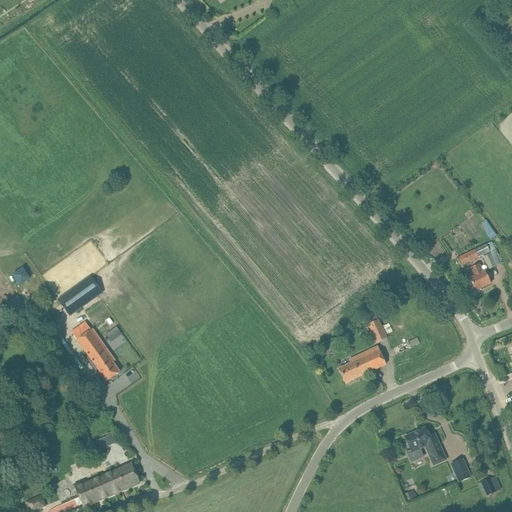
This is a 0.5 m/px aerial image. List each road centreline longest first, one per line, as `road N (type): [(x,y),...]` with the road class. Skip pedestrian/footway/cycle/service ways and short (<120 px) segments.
road 1 (unclassified): [(476,336),(179,0)]
road 2 (unclassified): [(115,511),(349,415)]
road 3 (unclassified): [(349,415),(474,354)]
